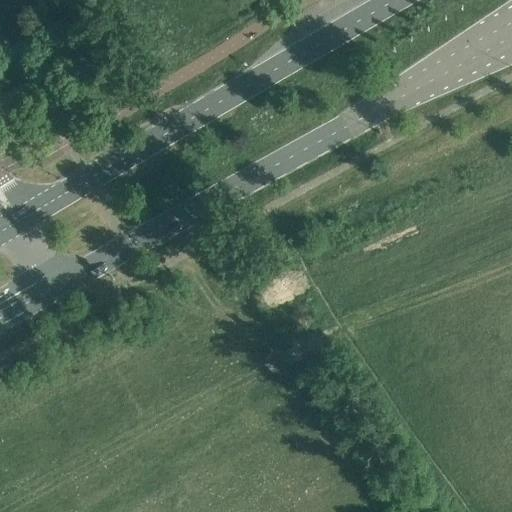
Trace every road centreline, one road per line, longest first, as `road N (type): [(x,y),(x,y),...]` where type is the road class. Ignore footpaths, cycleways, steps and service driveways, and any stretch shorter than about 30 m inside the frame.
road 1 (secondary): [(52,289),(511,35)]
road 2 (secondary): [(395,0),(14,222)]
